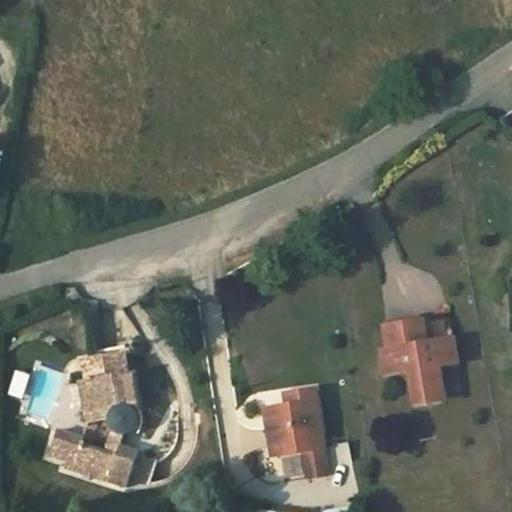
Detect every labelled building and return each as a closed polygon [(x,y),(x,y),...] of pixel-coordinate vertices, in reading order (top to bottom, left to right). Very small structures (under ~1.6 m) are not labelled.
[(445,321),(386,329),(389,352),(382,353),(386,376),(411,373),(416,407),(445,402),(439,368),(458,364),(454,342),(449,343),(445,321)] [(121,449),(125,436),(128,435),(130,434),(134,429),(135,426),(135,418),(142,418),(134,375),(128,375),(125,356),(83,362),(87,383),(80,384),(87,425),(109,422),(112,429),(105,454),(82,447),(84,441),(58,433),(50,457),(66,462),(64,468),(127,489),(140,455),(121,449)] [(29,400),(36,375),(20,370),(13,395),(29,400)] [(266,412),(272,449),(286,447),(288,456),(305,453),(310,479),(326,476),(322,450),(324,449),(315,392),(294,395),(296,407),(288,409),(266,412)] [(286,397),(288,409),(296,407),(294,395),(286,397)] [(274,458),(288,456),(286,447),(272,449),(274,458)]
